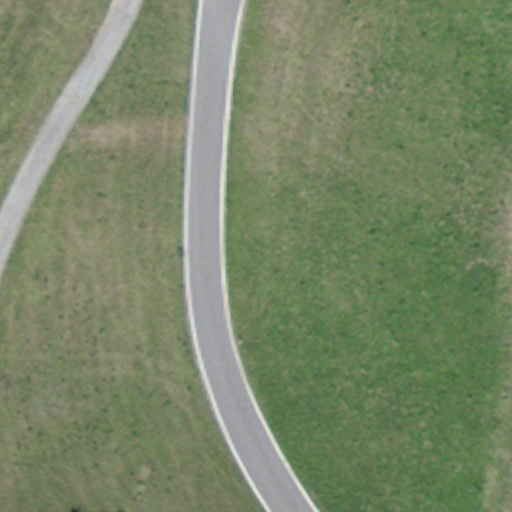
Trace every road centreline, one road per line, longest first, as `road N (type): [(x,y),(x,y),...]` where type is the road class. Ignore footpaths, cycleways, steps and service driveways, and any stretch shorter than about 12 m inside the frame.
road 1 (tertiary): [(289,511),(249,438),(214,328),(206,178),(227,0)]
road 2 (track): [(0,269),(55,113),(127,0)]
